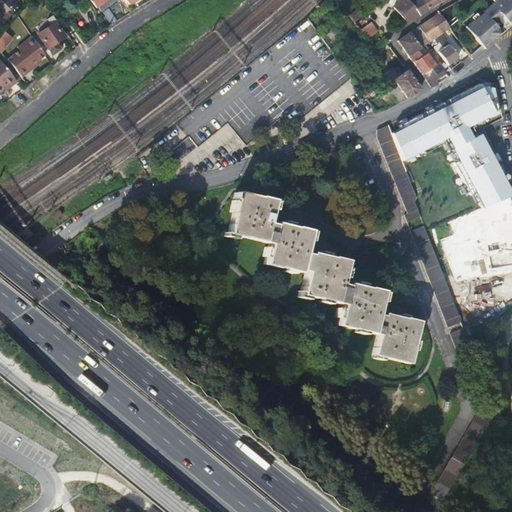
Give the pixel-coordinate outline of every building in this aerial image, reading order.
[(0,0),(0,17),(17,4),(14,0),(0,0)] [(32,0),(22,12),(26,17),(39,0),(32,0)] [(76,0),(85,12),(93,6),(88,0),(76,0)] [(93,0),(92,1),(99,9),(100,8),(109,0),(93,0)] [(109,0),(100,8),(103,13),(117,1),(116,0),(109,0)] [(403,0),(396,6),(408,22),(419,14),(429,8),(422,0),(420,0),(414,4),(410,0),(403,0)] [(511,0),(500,0),(468,29),(485,50),(511,26),(511,0)] [(110,9),(104,13),(111,24),(117,21),(110,9)] [(423,24),(435,39),(439,44),(442,48),(437,51),(443,59),(447,65),(458,56),(449,46),(440,35),(449,29),(438,14),(423,24)] [(66,38),(51,17),(40,25),(44,31),(38,36),(52,56),(61,50),(57,44),(66,38)] [(373,24),(362,32),(370,42),(380,34),(373,24)] [(412,32),(399,41),(410,56),(425,46),(435,39),(423,24),(412,32)] [(316,31),(161,160),(170,171),(227,124),(246,146),(279,120),(288,131),(351,78),(336,58),(331,51),(316,31)] [(6,32),(0,38),(0,45),(5,49),(14,38),(6,32)] [(28,45),(8,60),(22,78),(33,70),(31,67),(46,56),(33,37),(26,42),(28,45)] [(435,39),(425,46),(429,51),(439,44),(435,39)] [(342,44),(331,51),(336,58),(347,50),(342,44)] [(425,46),(410,56),(422,74),(438,63),(433,57),(429,51),(425,46)] [(1,61),(0,60),(0,90),(5,87),(7,90),(17,83),(1,61)] [(438,63),(422,74),(431,87),(436,85),(434,82),(446,74),(438,63)] [(393,81),(398,87),(407,99),(421,90),(408,71),(393,81)] [(400,130),(391,134),(402,162),(415,155),(416,157),(432,149),(431,146),(445,139),(451,151),(456,161),(452,163),(469,194),(473,192),(482,208),(511,195),(500,173),(501,173),(491,153),(490,154),(480,135),(475,138),(472,140),(466,129),(483,121),(484,123),(497,116),(492,90),(479,86),(448,102),(449,105),(444,108),(442,105),(429,111),(431,115),(425,117),(424,114),(399,127),(400,130)] [(388,94),(395,104),(402,101),(407,99),(398,87),(388,94)] [(379,96),(388,107),(395,104),(388,94),(386,91),(379,96)] [(472,140),(475,138),(471,130),(484,123),(483,121),(466,129),(472,140)] [(377,140),(408,215),(405,217),(407,224),(421,219),(415,203),(416,195),(416,194),(402,162),(391,134),(388,127),(377,131),(377,140)] [(448,153),(451,151),(445,139),(431,146),(432,149),(443,143),(448,153)] [(305,270),(299,292),(314,297),(315,295),(341,302),(335,323),(350,327),(350,326),(377,333),(372,354),(374,355),(407,364),(418,320),(403,316),(403,317),(376,310),(381,289),(367,285),(366,286),(340,279),(346,259),(331,255),(330,256),(310,251),(310,253),(303,252),(310,229),(295,225),(294,226),(268,219),(273,198),(258,194),(258,195),(237,190),(237,192),(235,191),(233,198),(235,198),(227,232),(242,236),(242,234),(268,241),(262,263),(277,267),(278,265),(298,270),(298,268),(305,270)] [(500,215),(475,219),(482,256),(507,251),(500,215)] [(411,234),(448,328),(461,323),(460,321),(441,272),(439,265),(434,253),(425,229),(411,234)] [(434,253),(439,265),(442,264),(441,262),(445,260),(441,251),(434,253)] [(441,272),(460,321),(485,312),(478,297),(466,302),(453,267),(441,272)] [(450,334),(460,360),(473,355),(472,352),(464,331),(463,329),(450,334)] [(500,402),(487,398),(430,494),(442,501),(500,402)]
